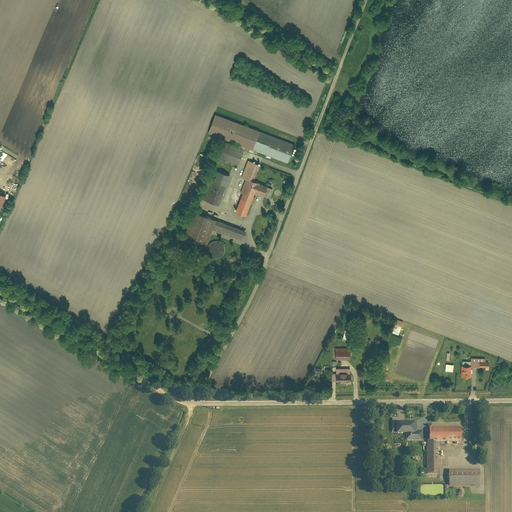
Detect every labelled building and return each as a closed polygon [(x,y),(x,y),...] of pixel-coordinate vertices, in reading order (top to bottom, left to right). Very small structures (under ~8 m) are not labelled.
[(293,143),(215,114),(208,133),(286,162),(293,143)] [(216,158),(238,167),(245,148),(223,140),(216,158)] [(261,165),(247,160),(240,177),(245,179),(233,211),(246,216),(255,192),(264,196),(268,185),(255,180),(261,165)] [(219,205),(230,175),(217,170),(213,181),(206,178),(199,197),(219,205)] [(242,241),(246,231),(194,210),(184,237),(207,246),(213,230),(242,241)] [(395,333),(401,334),(404,321),(398,320),(395,333)] [(351,347),(335,348),(336,360),(351,359),(351,347)] [(462,360),(462,377),(471,377),(471,367),(486,367),(486,358),(470,358),(470,360),(462,360)] [(347,373),(336,373),(336,384),(348,383),(347,373)] [(412,421),(392,421),(392,431),(395,431),(395,433),(397,433),(397,434),(406,434),(406,441),(423,440),(423,431),(417,431),(417,425),(416,425),(416,422),(412,422),(412,421)] [(428,474),(441,474),(441,443),(462,443),(462,427),(430,428),(430,439),(427,439),(428,474)] [(481,470),(449,471),(450,488),(481,487),(481,470)]
